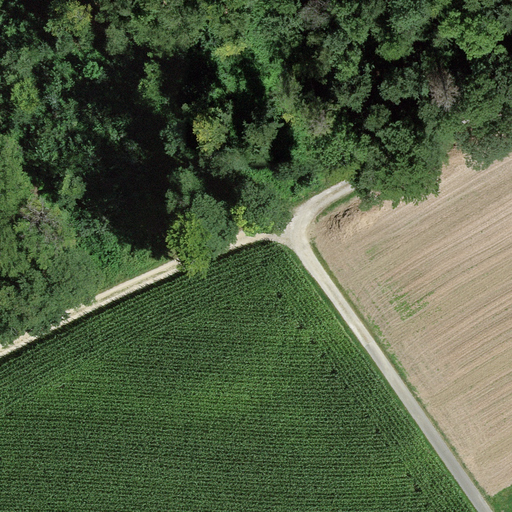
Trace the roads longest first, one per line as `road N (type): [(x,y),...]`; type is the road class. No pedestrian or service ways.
road 1 (track): [(487,511),(288,218),(511,84)]
road 2 (track): [(288,218),(60,315),(0,351)]
